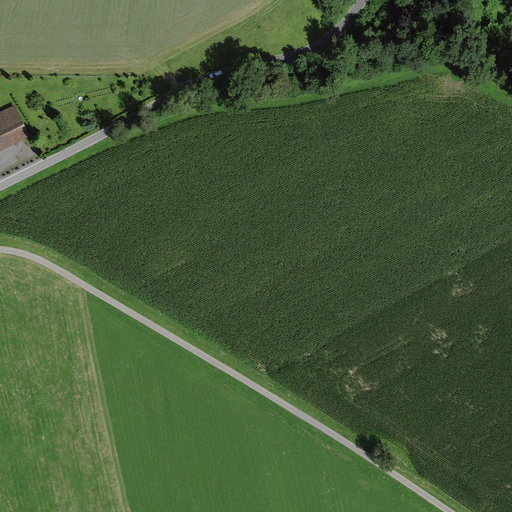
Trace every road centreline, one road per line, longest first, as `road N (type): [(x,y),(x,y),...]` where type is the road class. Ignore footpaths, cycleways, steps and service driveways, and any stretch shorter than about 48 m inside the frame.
road 1 (unclassified): [(0,249),(47,263),(451,511)]
road 2 (unclassified): [(363,0),(316,47),(198,82),(0,187)]
